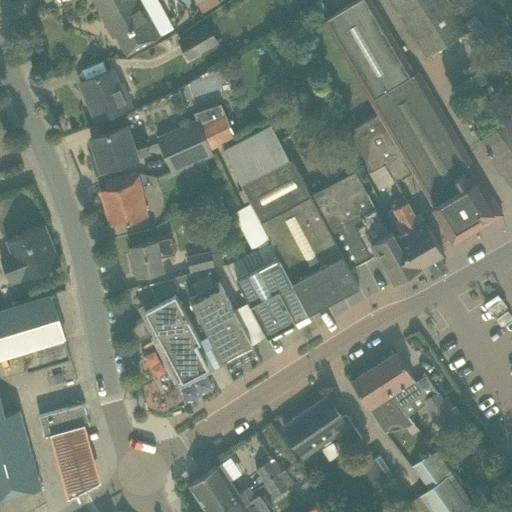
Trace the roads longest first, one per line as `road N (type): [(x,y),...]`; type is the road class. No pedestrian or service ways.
road 1 (residential): [(142,484),(112,406),(64,206),(0,53)]
road 2 (residential): [(142,484),(330,351),(511,247)]
